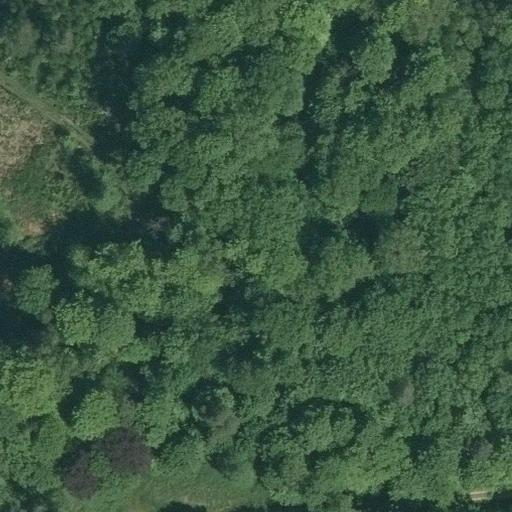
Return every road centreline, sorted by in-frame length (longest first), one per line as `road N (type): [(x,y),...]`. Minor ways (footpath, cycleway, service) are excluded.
road 1 (track): [(144,511),(211,228),(0,77)]
road 2 (track): [(511,490),(307,511)]
road 3 (track): [(118,511),(0,419)]
